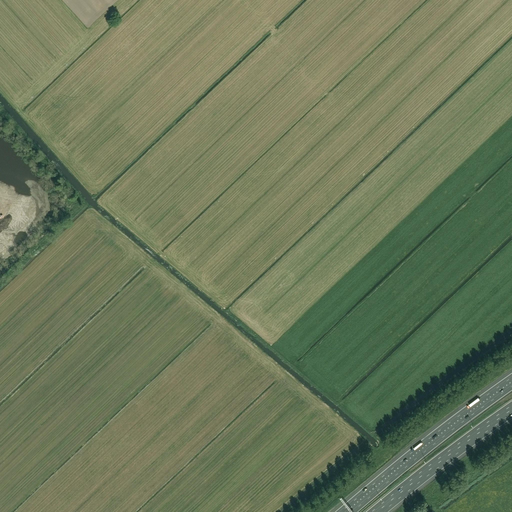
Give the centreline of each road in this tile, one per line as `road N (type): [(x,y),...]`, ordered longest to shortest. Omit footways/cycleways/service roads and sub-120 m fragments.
road 1 (motorway): [(511,382),(346,511)]
road 2 (motorway): [(376,511),(511,409)]
